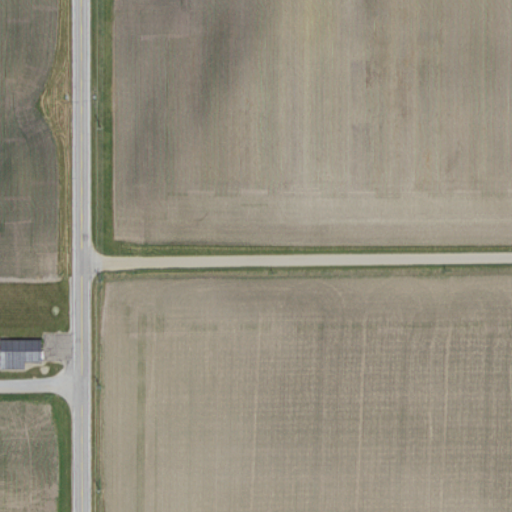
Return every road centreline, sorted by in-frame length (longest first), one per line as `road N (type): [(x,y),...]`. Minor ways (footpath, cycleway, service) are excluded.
road 1 (residential): [(511,257),(80,261)]
road 2 (secondary): [(80,382),(79,0)]
road 3 (secondary): [(83,511),(80,382)]
